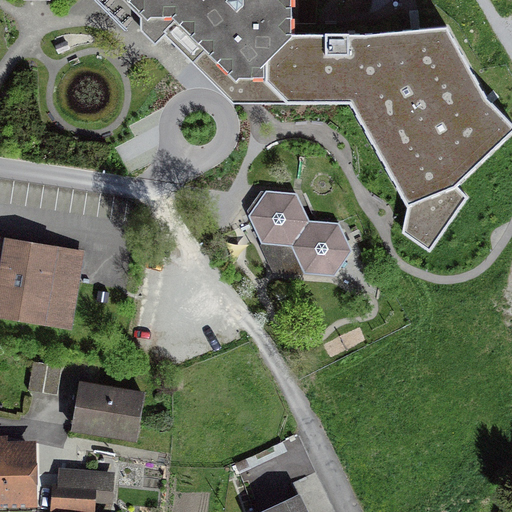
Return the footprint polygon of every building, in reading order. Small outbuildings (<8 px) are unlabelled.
[(123,0),(128,4),(152,28),(181,26),(235,82),(258,81),(299,43),(297,0),(123,0)] [(364,42),(299,43),(258,81),(287,111),(352,113),(408,214),(403,234),(429,253),(465,202),(457,193),(511,142),(511,130),(484,103),(448,34),(364,42)] [(288,249),(309,224),(296,197),(263,194),(246,217),(259,247),(288,249)] [(309,224),(288,249),(301,276),(332,278),(349,253),(339,226),(309,224)] [(0,241),(0,321),(71,335),(85,257),(0,241)] [(61,372),(34,366),(28,392),(55,398),(61,372)] [(87,389),(79,436),(137,446),(146,400),(87,389)] [(0,441),(0,506),(35,505),(33,441),(0,441)] [(56,480),(56,511),(115,511),(115,480),(56,480)] [(308,511),(303,499),(275,511),(308,511)]
